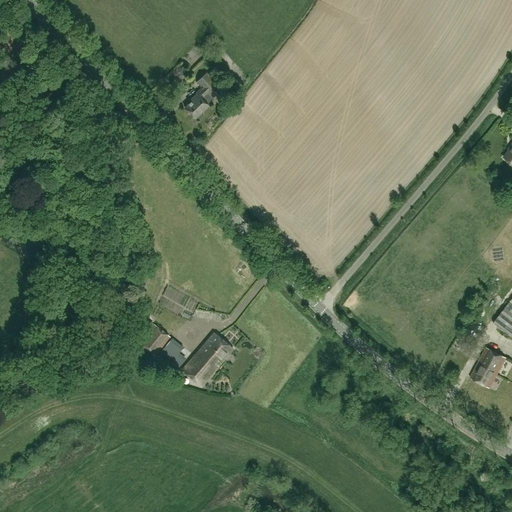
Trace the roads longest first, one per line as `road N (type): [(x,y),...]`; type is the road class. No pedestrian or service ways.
road 1 (tertiary): [(321,309),(28,0)]
road 2 (unclassified): [(321,309),(511,73)]
road 3 (tertiary): [(511,457),(377,362),(321,309)]
